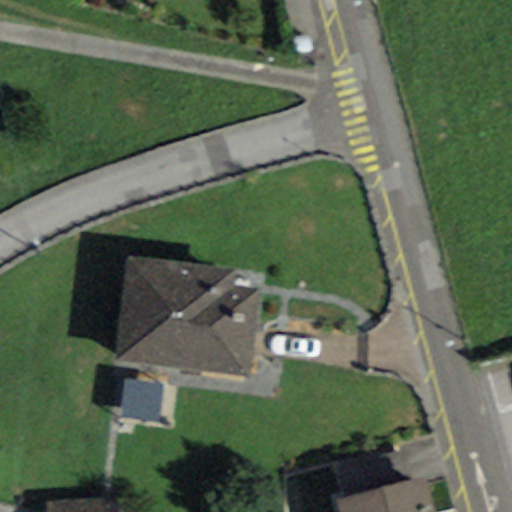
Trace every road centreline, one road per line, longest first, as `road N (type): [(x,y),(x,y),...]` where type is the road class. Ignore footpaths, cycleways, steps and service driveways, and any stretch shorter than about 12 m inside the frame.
road 1 (residential): [(493,511),(379,109)]
road 2 (residential): [(379,109),(99,194),(0,241)]
